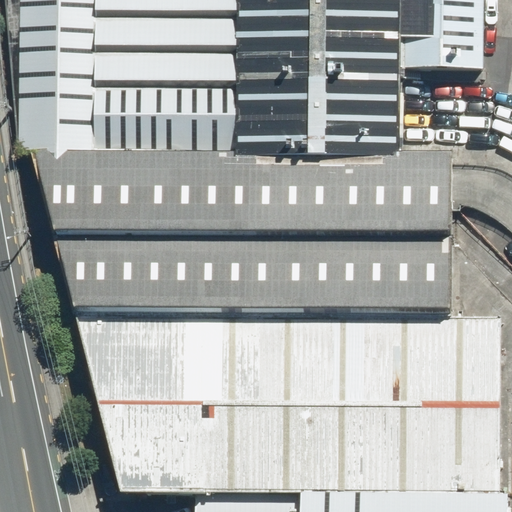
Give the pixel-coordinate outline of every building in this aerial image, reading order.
[(31,156),(91,157),(94,0),(19,0),(16,154),(31,156)] [(94,0),(91,157),(232,158),(233,0),(94,0)] [(233,0),(232,158),(232,164),(393,166),(395,73),(395,0),(233,0)] [(395,0),(395,73),(480,74),(480,0),(395,0)] [(91,157),(31,156),(80,327),(460,328),(462,174),(393,166),(232,164),(232,158),(91,157)] [(507,501),(508,328),(460,328),(80,327),(120,500),(302,500),(507,501)] [(506,511),(507,501),(302,500),(301,511),(506,511)]
